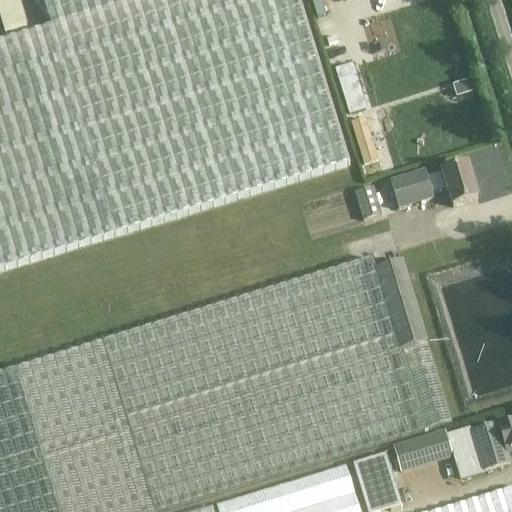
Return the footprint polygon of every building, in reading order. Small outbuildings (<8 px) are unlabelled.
[(0,275),(351,166),(298,0),(147,0),(52,29),(0,44),(0,275)] [(42,0),(52,29),(147,0),(42,0)] [(356,81),(340,86),(350,115),(366,110),(356,81)] [(354,123),(363,167),(382,163),(373,119),(354,123)] [(442,176),(426,181),(424,173),(389,184),(398,213),(433,202),(431,197),(447,192),(452,210),(478,202),(467,167),(441,175),(442,176)] [(355,196),(363,224),(381,219),(373,190),(355,196)] [(171,511),(453,425),(428,345),(403,264),(375,273),(371,260),(0,375),(0,511),(171,511)] [(508,457),(511,455),(511,422),(498,427),(498,426),(469,435),(469,437),(453,441),(467,484),(485,479),(484,475),(511,466),(508,457)] [(511,511),(511,489),(511,490),(439,511),(511,511)]
